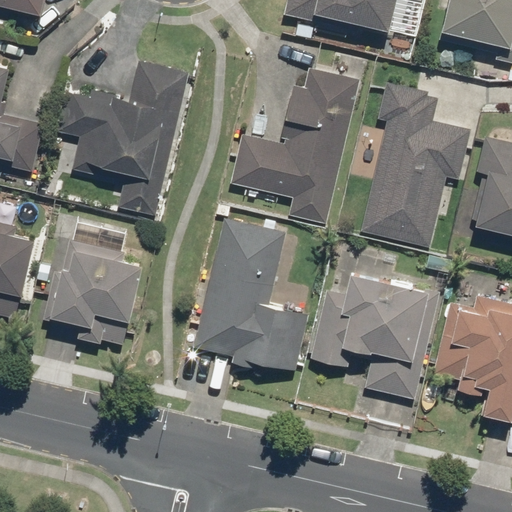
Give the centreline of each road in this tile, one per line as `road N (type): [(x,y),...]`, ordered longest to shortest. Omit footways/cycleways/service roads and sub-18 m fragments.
road 1 (tertiary): [(208,452),(459,511)]
road 2 (tertiary): [(0,402),(173,444)]
